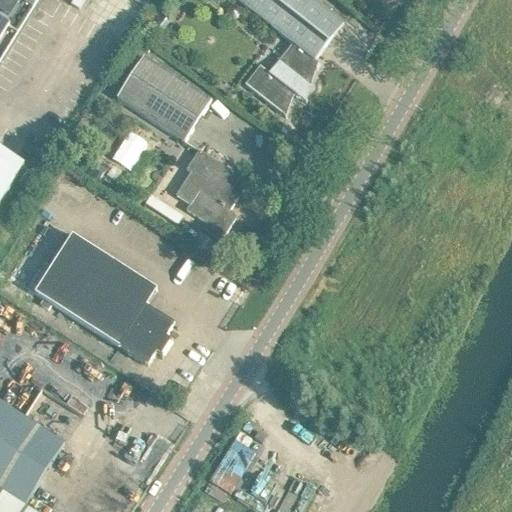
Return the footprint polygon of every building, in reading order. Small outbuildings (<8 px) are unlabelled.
[(318,72),(311,67),(343,26),(309,0),(233,0),(292,46),(269,76),(260,68),(245,87),(286,120),(286,119),(285,118),(290,105),(290,103),(289,101),(288,100),(292,95),(295,97),(298,98),(302,98),(305,97),(308,94),(315,72),(317,73),(318,72)] [(0,38),(9,24),(0,18),(0,38)] [(185,146),(212,104),(143,59),(116,101),(185,146)] [(0,204),(23,166),(0,151),(0,204)] [(221,244),(234,224),(234,223),(235,222),(235,221),(235,219),(235,218),(234,217),(233,216),(232,215),(230,213),(240,198),(231,193),(236,185),(240,180),(199,153),(186,173),(190,176),(176,198),(189,207),(186,213),(206,226),(202,232),(221,244)] [(171,346),(172,344),(166,340),(174,327),(146,309),(157,292),(140,282),(71,237),(34,296),(131,358),(148,369),(156,356),(162,360),(163,359),(161,357),(170,344),(171,346)] [(65,447),(0,404),(0,511),(25,511),(24,511),(65,447)] [(350,446),(333,474),(368,494),(384,466),(350,446)] [(39,492),(27,510),(29,511),(52,511),(58,504),(57,503),(39,492)]
